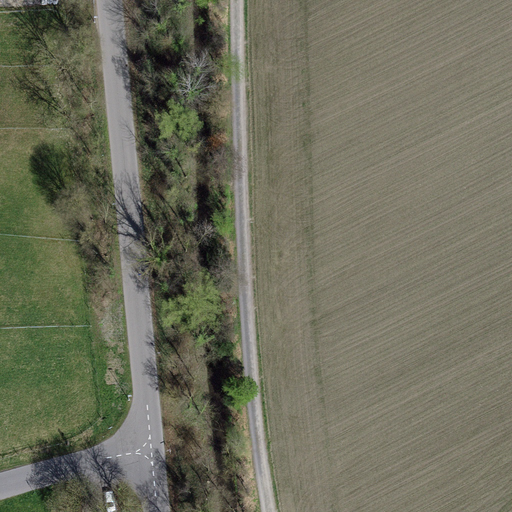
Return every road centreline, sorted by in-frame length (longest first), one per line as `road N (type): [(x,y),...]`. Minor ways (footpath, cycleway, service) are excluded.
road 1 (track): [(294,511),(266,0)]
road 2 (unclassified): [(108,0),(149,450)]
road 3 (residential): [(149,450),(0,484)]
